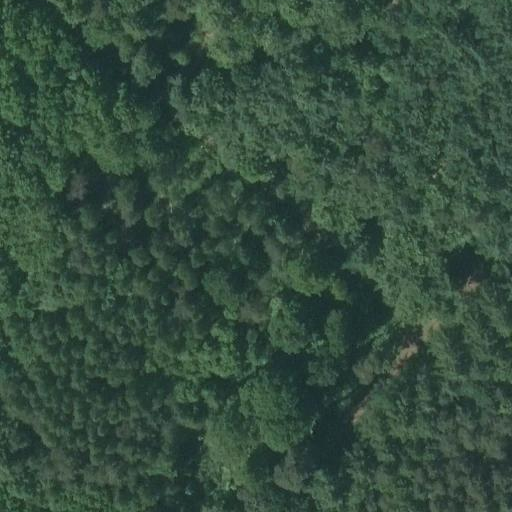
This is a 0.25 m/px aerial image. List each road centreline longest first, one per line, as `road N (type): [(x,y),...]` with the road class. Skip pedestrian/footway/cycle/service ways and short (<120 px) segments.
road 1 (track): [(17,0),(426,340)]
road 2 (track): [(511,242),(273,511)]
